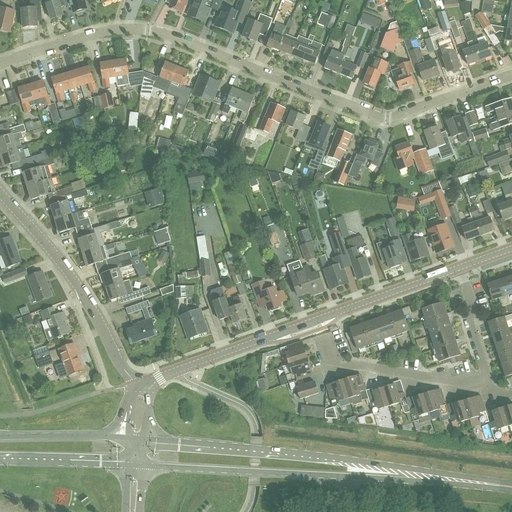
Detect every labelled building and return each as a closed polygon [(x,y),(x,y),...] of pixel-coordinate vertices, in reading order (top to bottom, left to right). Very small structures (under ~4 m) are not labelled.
[(40,0),(29,0),(30,5),(28,5),(29,9),(22,10),(24,28),(37,27),(36,14),(42,13),(41,9),(40,4),(40,0)] [(53,0),(54,2),(47,4),(52,20),(57,18),(59,19),(62,18),(63,16),(64,16),(61,7),(65,6),(63,0),(53,0)] [(69,0),(74,14),(77,13),(77,14),(85,12),(84,10),(87,10),(84,0),(69,0)] [(181,13),(186,0),(166,0),(166,2),(171,5),(170,8),(181,13)] [(207,0),(206,0),(193,0),(188,16),(205,22),(211,7),(217,9),(221,0),(207,0)] [(233,33),(237,22),(244,25),(247,16),(252,3),(245,0),(239,0),(235,11),(223,7),(215,26),(233,33)] [(432,8),(428,0),(420,0),(421,0),(420,0),(424,11),(432,8)] [(493,2),(484,0),(482,12),(493,14),(494,2),(493,1),(493,2)] [(470,1),(467,1),(460,3),(464,16),(471,13),(471,2),(470,1)] [(0,30),(10,33),(15,12),(0,7),(0,30)] [(336,19),(322,13),(318,25),(332,30),(336,19)] [(484,30),(490,26),(485,18),(486,14),(481,13),(475,16),(484,30)] [(268,32),(273,19),(261,14),(257,23),(250,20),(243,37),(256,42),(261,29),(268,32)] [(468,43),(470,49),(463,51),(468,65),(493,57),(488,43),(480,46),(475,31),(474,32),(470,19),(466,20),(466,21),(462,23),(466,35),(469,42),(468,43)] [(455,39),(461,37),(455,20),(449,23),(455,39)] [(390,27),(392,32),(400,29),(397,22),(391,24),(390,27)] [(490,26),(484,30),(489,38),(494,35),(496,34),(490,26)] [(505,40),(511,42),(511,48),(511,47),(511,29),(508,28),(490,26),(496,34),(499,32),(502,32),(507,33),(505,40)] [(284,34),(286,28),(284,27),(283,30),(276,27),(268,47),(280,51),(286,35),(284,34)] [(287,27),(286,28),(284,34),(286,35),(280,51),(291,56),(298,40),(288,36),(291,29),(287,27)] [(404,42),(400,29),(392,32),(396,45),(397,44),(404,42)] [(396,45),(392,32),(387,34),(382,47),(394,52),(396,45)] [(344,47),(341,54),(346,55),(353,37),(348,35),(343,47),(344,47)] [(299,37),(298,40),(291,56),(303,60),(310,44),(312,45),(313,42),(315,37),(310,36),(308,40),(299,37)] [(346,55),(345,57),(350,58),(353,50),(356,51),(360,40),(353,37),(346,55)] [(452,38),(438,43),(449,72),(453,71),(454,74),(461,72),(459,68),(460,68),(455,54),(458,53),(452,38)] [(322,46),(313,42),(312,45),(310,44),(303,60),(315,65),(322,46)] [(408,52),(408,54),(412,63),(414,70),(419,68),(424,81),(440,75),(434,61),(425,64),(420,48),(417,42),(406,46),(408,52)] [(328,61),(325,69),(339,74),(344,61),(345,57),(346,55),(341,54),(338,52),(335,51),(332,50),(329,56),(328,61)] [(362,52),(357,66),(358,67),(363,69),(368,54),(362,52)] [(344,61),(339,74),(353,79),(358,67),(357,66),(350,64),(352,59),(350,58),(345,57),(344,61)] [(373,89),(374,88),(375,88),(381,74),(384,75),(389,63),(375,58),(371,69),(369,68),(363,83),(368,85),(367,87),(373,89)] [(129,74),(127,60),(113,62),(116,77),(117,86),(124,85),(130,84),(131,84),(130,74),(129,74)] [(116,77),(113,62),(101,64),(103,79),(104,88),(110,87),(109,78),(116,77)] [(157,80),(155,85),(161,87),(162,87),(168,89),(171,82),(177,67),(166,63),(163,71),(161,70),(157,80)] [(410,72),(408,72),(405,63),(398,66),(399,68),(391,71),(394,79),(395,78),(399,90),(414,84),(410,72)] [(89,67),(77,71),(81,86),(88,84),(91,93),(97,91),(94,81),(89,67)] [(189,72),(177,67),(171,82),(179,85),(176,93),(182,95),(188,80),(186,80),(189,72)] [(69,89),(72,98),(72,101),(79,98),(78,95),(75,88),(81,86),(77,71),(65,75),(69,89)] [(69,89),(65,75),(53,78),(57,93),(56,93),(59,103),(65,101),(64,100),(65,100),(62,92),(69,89)] [(212,102),(219,83),(200,76),(193,95),(212,102)] [(44,81),(31,85),(35,100),(43,97),(46,106),(51,105),(48,95),(44,81)] [(35,100),(31,85),(18,89),(23,103),(22,104),(25,113),(31,111),(28,102),(35,100)] [(142,88),(141,96),(150,99),(154,90),(149,88),(148,90),(142,88)] [(237,109),(244,92),(233,88),(226,104),(222,112),(228,115),(232,107),(237,109)] [(7,93),(11,105),(17,103),(13,91),(7,93)] [(255,97),(244,92),(237,109),(243,111),(240,119),(246,121),(249,113),(255,97)] [(114,107),(111,94),(102,96),(105,109),(114,107)] [(97,111),(105,109),(102,96),(94,98),(97,111)] [(183,115),(186,107),(190,98),(184,96),(181,105),(177,103),(174,112),(183,115)] [(497,117),(511,112),(511,99),(486,107),(488,113),(495,111),(497,117)] [(214,122),(215,119),(221,105),(214,102),(207,120),(214,122)] [(279,123),(285,109),(272,104),(266,117),(274,121),(279,123)] [(58,112),(61,122),(69,119),(65,109),(58,111),(58,112)] [(60,121),(57,112),(57,111),(51,113),(53,123),(60,121)] [(309,134),(311,129),(303,125),(306,117),(292,112),(287,126),(299,131),(296,139),(306,143),(309,134)] [(469,124),(470,127),(477,124),(473,112),(465,115),(469,124)] [(511,112),(497,117),(499,122),(491,124),(493,130),(511,124),(511,112)] [(138,126),(138,113),(129,113),(129,126),(138,126)] [(214,122),(209,134),(218,137),(224,122),(215,119),(214,122)] [(470,127),(469,124),(459,128),(457,120),(447,124),(452,137),(459,134),(462,143),(474,139),(470,127)] [(33,121),(31,122),(26,122),(26,130),(34,129),(33,121)] [(0,131),(10,129),(8,123),(0,125),(0,131)] [(88,128),(84,123),(77,125),(78,131),(88,128)] [(314,136),(309,134),(306,143),(305,145),(317,150),(318,147),(322,148),(325,141),(330,127),(319,123),(314,136)] [(24,124),(10,129),(0,131),(0,150),(1,153),(16,148),(20,147),(18,140),(23,138),(21,133),(26,132),(24,124)] [(248,128),(240,125),(232,147),(239,150),(248,128)] [(440,154),(453,149),(448,137),(443,139),(438,127),(425,132),(432,150),(438,148),(440,154)] [(352,165),(340,161),(344,150),(345,151),(351,135),(338,130),(338,132),(336,132),(334,137),(336,137),(328,156),(342,162),(334,181),(343,185),(352,165)] [(488,137),(486,130),(473,134),(476,141),(488,137)] [(511,135),(510,136),(511,139),(503,142),(504,145),(499,147),(502,153),(487,158),(489,166),(510,159),(506,149),(511,147),(511,135)] [(379,146),(367,141),(364,148),(361,146),(349,175),(357,178),(362,164),(364,165),(367,158),(373,161),(372,163),(379,165),(383,154),(376,152),(379,146)] [(409,143),(402,145),(402,144),(397,145),(397,147),(396,148),(400,158),(395,160),(399,171),(414,166),(412,160),(414,159),(415,159),(413,153),(409,143)] [(172,145),(169,152),(182,156),(184,148),(172,145)] [(16,148),(1,153),(5,166),(12,164),(14,170),(27,166),(29,165),(44,160),(42,154),(26,159),(24,153),(18,155),(16,148)] [(320,164),(325,152),(319,150),(314,161),(320,164)] [(29,165),(27,166),(28,171),(24,173),(28,186),(52,179),(48,166),(55,164),(53,157),(44,160),(29,165)] [(420,175),(434,171),(430,159),(415,164),(420,175)] [(511,159),(498,165),(502,176),(511,172),(511,159)] [(205,170),(188,173),(190,190),(203,188),(202,181),(206,181),(205,170)] [(270,179),(273,186),(280,183),(277,176),(270,179)] [(302,178),(291,176),(294,185),(302,183),(302,178)] [(461,184),(459,178),(440,185),(442,192),(462,185),(461,184)] [(52,179),(28,186),(32,199),(51,193),(52,199),(56,198),(74,193),(72,187),(56,192),(52,179)] [(506,183),(498,187),(500,192),(508,188),(506,183)] [(154,190),(158,206),(165,204),(161,188),(154,190)] [(74,193),(56,198),(58,204),(52,206),(56,219),(77,213),(87,210),(87,209),(79,211),(77,205),(75,205),(74,200),(88,195),(86,189),(74,193)] [(324,199),(325,196),(324,192),(322,191),(317,192),(315,195),(316,198),(319,200),(324,199)] [(511,193),(505,196),(508,202),(498,206),(503,220),(511,216),(511,193)] [(211,209),(218,209),(217,196),(210,196),(211,209)] [(416,200),(399,197),(398,204),(414,207),(416,200)] [(494,212),(489,200),(483,202),(487,214),(494,212)] [(455,206),(448,208),(455,225),(461,223),(455,206)] [(471,209),(474,217),(479,215),(476,207),(471,209)] [(474,217),(471,209),(466,210),(469,219),(474,217)] [(80,221),(77,213),(56,219),(60,233),(78,227),(80,233),(84,232),(93,229),(90,218),(80,221)] [(344,216),(342,217),(338,218),(343,237),(349,235),(344,216)] [(490,217),(476,222),(481,236),(495,231),(490,217)] [(399,234),(393,218),(387,220),(392,237),(399,234)] [(436,221),(436,223),(428,226),(437,253),(454,247),(450,235),(452,234),(450,229),(440,233),(437,225),(443,223),(441,220),(436,221)] [(481,236),(476,222),(470,224),(469,221),(462,224),(463,227),(462,227),(467,241),(481,236)] [(93,229),(84,232),(86,237),(79,239),(83,253),(105,246),(102,233),(111,231),(109,224),(93,229)] [(167,228),(160,231),(164,243),(171,241),(167,228)] [(279,244),(275,233),(268,235),(272,247),(279,244)] [(341,261),(340,261),(335,262),(337,266),(329,269),(325,256),(320,258),(331,289),(349,283),(344,268),(351,266),(340,233),(332,236),(341,261)] [(412,261),(429,255),(423,238),(413,241),(410,234),(403,236),(412,261)] [(365,258),(360,260),(356,248),(366,245),(362,235),(347,240),(350,250),(348,251),(357,280),(371,275),(365,258)] [(206,236),(198,237),(203,276),(211,275),(209,260),(206,236)] [(7,268),(21,262),(11,237),(0,240),(0,253),(0,254),(1,257),(2,257),(7,268)] [(383,263),(388,261),(390,269),(401,265),(401,263),(406,261),(403,251),(399,239),(388,243),(389,248),(384,250),(385,252),(380,254),(383,263)] [(317,256),(312,242),(301,246),(306,260),(317,256)] [(104,261),(109,259),(106,246),(105,246),(83,253),(88,266),(104,261)] [(117,263),(132,258),(130,252),(109,259),(104,261),(106,267),(117,263)] [(120,269),(127,267),(134,265),(132,258),(117,263),(119,269),(103,274),(107,287),(123,282),(125,282),(120,269)] [(236,263),(229,266),(233,277),(240,275),(236,263)] [(302,268),(311,291),(313,290),(315,294),(324,291),(317,272),(311,274),(308,266),(302,268)] [(5,284),(15,281),(29,276),(26,267),(2,276),(3,278),(1,278),(3,282),(4,282),(5,284)] [(311,292),(311,291),(302,268),(290,272),(299,297),(311,292)] [(37,302),(51,297),(43,272),(29,277),(37,302)] [(511,286),(509,277),(498,281),(506,305),(507,305),(509,312),(511,311),(511,306),(508,295),(511,294),(511,286)] [(133,293),(130,280),(125,282),(123,282),(107,287),(111,301),(118,298),(129,295),(131,301),(151,293),(149,287),(133,293)] [(268,311),(275,309),(281,307),(280,303),(286,300),(283,291),(277,293),(275,287),(262,292),(259,283),(263,282),(263,281),(252,285),(258,301),(257,299),(263,297),(268,311)] [(506,305),(498,281),(487,284),(492,300),(499,298),(502,307),(506,305)] [(241,296),(247,294),(243,282),(237,284),(241,296)] [(162,296),(174,292),(173,285),(160,290),(162,296)] [(194,288),(187,289),(186,286),(176,287),(177,300),(187,299),(195,299),(194,288)] [(229,308),(222,288),(215,290),(216,292),(211,294),(220,320),(231,316),(232,316),(229,308)] [(236,306),(229,308),(232,316),(231,316),(234,323),(247,318),(242,304),(241,304),(239,296),(233,298),(236,306)] [(427,322),(452,314),(452,313),(447,314),(443,302),(440,303),(439,298),(431,300),(433,306),(422,309),(427,322)] [(145,302),(126,309),(129,315),(143,310),(147,308),(145,302)] [(388,310),(396,335),(410,331),(404,315),(411,313),(409,307),(402,309),(402,310),(391,314),(389,310),(388,310)] [(45,320),(47,320),(50,329),(50,330),(46,331),(49,340),(49,341),(72,333),(70,327),(68,328),(65,322),(67,321),(65,313),(57,316),(54,308),(42,312),(45,320)] [(188,339),(209,332),(200,309),(180,316),(188,339)] [(388,315),(376,319),(383,340),(396,335),(388,310),(386,311),(388,315)] [(452,314),(427,322),(431,336),(452,329),(448,317),(453,316),(452,314)] [(492,333),(508,328),(506,322),(511,319),(511,314),(488,322),(492,333)] [(157,335),(151,319),(127,328),(130,337),(132,344),(157,335)] [(363,319),(361,320),(371,345),(383,340),(376,319),(365,323),(363,319)] [(371,345),(361,320),(360,320),(362,325),(350,329),(351,332),(345,334),(348,341),(353,339),(357,349),(371,345)] [(511,333),(510,334),(508,328),(492,333),(495,344),(511,339),(511,333)] [(456,341),(452,329),(431,336),(435,349),(461,341),(460,339),(456,341)] [(511,339),(495,344),(499,355),(511,351),(511,339)] [(461,341),(435,349),(439,360),(426,365),(427,369),(441,365),(440,362),(450,359),(452,365),(460,362),(458,356),(460,356),(457,344),(461,342),(461,341)] [(286,354),(289,365),(308,359),(304,348),(302,342),(297,344),(292,345),(280,349),(282,355),(286,354)] [(69,375),(83,370),(74,344),(60,349),(69,375)] [(187,357),(189,364),(210,357),(207,350),(187,357)] [(55,363),(50,351),(36,356),(40,369),(55,363)] [(511,351),(499,355),(503,366),(511,363),(511,351)] [(311,370),(308,359),(289,365),(292,374),(286,376),(279,378),(282,386),(289,384),(303,379),(313,376),(311,370)] [(511,363),(503,366),(506,377),(511,375),(511,363)] [(344,380),(349,398),(350,398),(351,404),(353,404),(354,405),(362,403),(362,401),(368,399),(364,385),(361,375),(355,377),(344,380)] [(269,390),(266,378),(260,379),(257,380),(260,392),(261,391),(269,390)] [(305,385),(303,379),(289,384),(292,392),(297,390),(300,399),(319,393),(315,382),(305,385)] [(332,384),(327,386),(330,396),(334,408),(340,406),(339,402),(349,398),(344,380),(332,384)] [(410,412),(408,405),(404,393),(398,395),(395,384),(384,388),(390,406),(401,403),(402,407),(404,412),(405,413),(410,412)] [(390,406),(384,388),(373,391),(376,402),(370,403),(374,415),(380,414),(379,410),(390,406)] [(450,419),(448,413),(444,399),(441,389),(435,391),(424,395),(430,413),(437,411),(441,422),(450,419)] [(430,413),(424,395),(413,398),(416,408),(410,410),(414,422),(420,420),(419,416),(430,413)] [(488,420),(484,406),(481,396),(475,398),(464,401),(469,420),(478,417),(480,423),(488,420)] [(469,420),(464,401),(452,405),(456,415),(450,417),(454,431),(462,428),(460,422),(469,420)] [(511,405),(503,408),(509,426),(511,425),(511,405)] [(326,410),(325,416),(325,418),(337,419),(337,418),(336,414),(334,408),(326,410)] [(509,426),(503,408),(492,412),(495,422),(490,423),(495,439),(501,437),(498,430),(509,426)]
